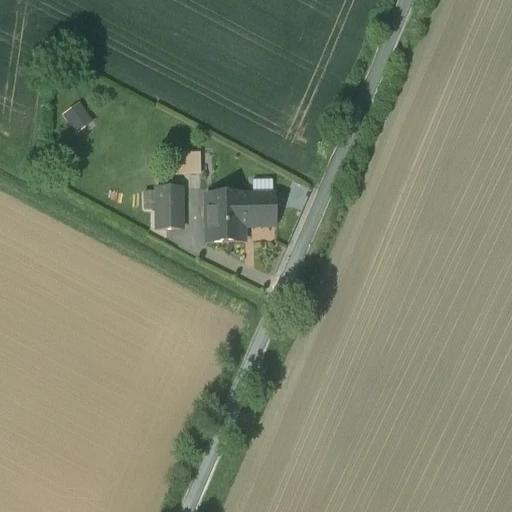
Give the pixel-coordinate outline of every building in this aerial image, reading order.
[(85,104),(67,118),(80,136),(99,123),(85,104)] [(186,178),(208,177),(207,153),(185,154),(186,178)] [(179,232),(179,192),(155,192),(155,195),(155,212),(155,233),(179,232)] [(155,195),(142,195),(142,212),(155,212),(155,195)] [(240,200),(240,198),(204,199),(205,246),(241,245),(241,229),(253,229),(253,228),(269,227),(269,229),(272,229),(272,199),(240,200)]
